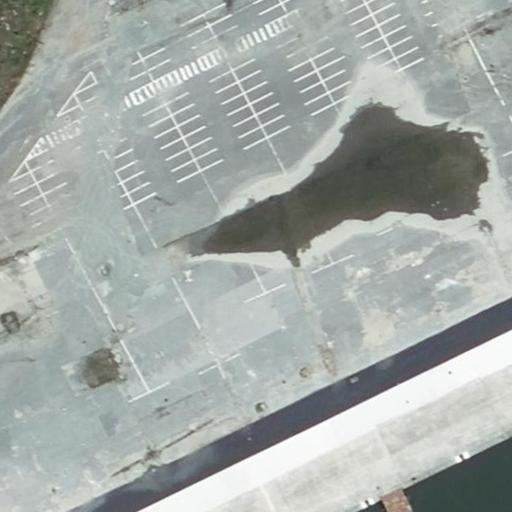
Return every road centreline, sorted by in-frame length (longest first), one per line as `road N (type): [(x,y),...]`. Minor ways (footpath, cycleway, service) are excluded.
road 1 (unclassified): [(178,398),(89,208),(106,126),(148,32),(190,0)]
road 2 (unclassified): [(101,0),(27,139),(0,160)]
